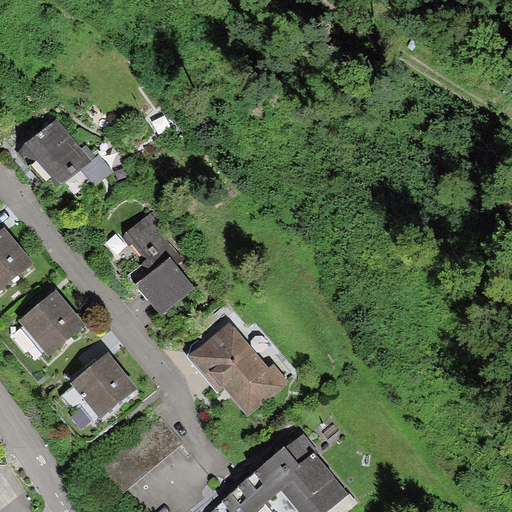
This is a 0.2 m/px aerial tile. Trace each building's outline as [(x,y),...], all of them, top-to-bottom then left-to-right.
[(0,69),(0,124),(26,106),(0,69)] [(55,124),(20,158),(61,201),(78,184),(85,192),(103,174),(55,124)] [(120,244),(151,278),(138,289),(161,316),(192,288),(169,262),(177,255),(146,221),(120,244)] [(0,238),(0,293),(33,267),(6,234),(0,238)] [(19,324),(46,358),(83,329),(56,295),(19,324)] [(198,360),(248,415),(282,384),(231,329),(198,360)] [(137,392),(108,356),(71,386),(100,422),(137,392)] [(159,420),(102,468),(124,493),(180,445),(159,420)] [(285,453),(213,511),(331,511),(348,498),(315,458),(300,470),(285,453)]
